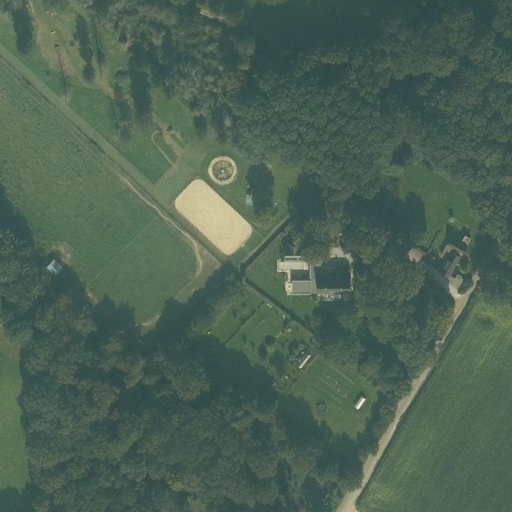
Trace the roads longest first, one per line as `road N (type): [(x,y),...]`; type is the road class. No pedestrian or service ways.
road 1 (track): [(167,0),(413,96),(511,173)]
road 2 (residential): [(340,511),(511,216)]
road 3 (track): [(0,218),(141,360)]
road 4 (track): [(141,360),(231,280)]
